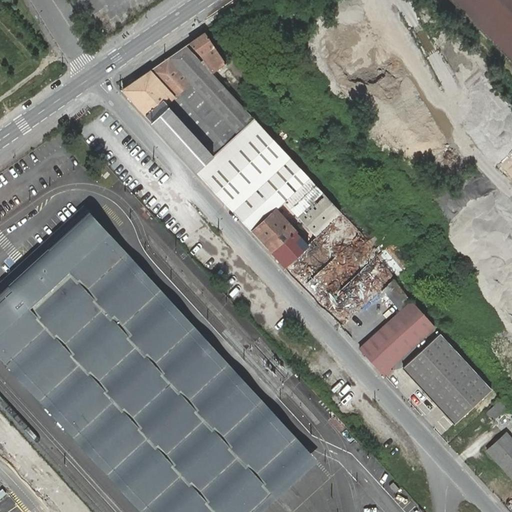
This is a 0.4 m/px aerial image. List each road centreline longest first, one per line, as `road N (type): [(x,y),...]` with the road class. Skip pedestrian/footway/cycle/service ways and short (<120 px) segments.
road 1 (residential): [(93,76),(492,511)]
road 2 (secondary): [(204,0),(93,76)]
